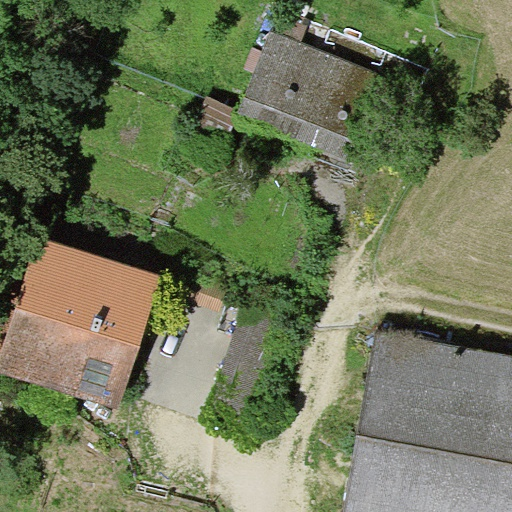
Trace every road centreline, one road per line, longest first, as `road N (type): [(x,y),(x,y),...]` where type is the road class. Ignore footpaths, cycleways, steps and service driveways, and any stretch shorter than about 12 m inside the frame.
road 1 (track): [(344,290),(406,166),(446,60),(445,0)]
road 2 (track): [(276,511),(296,426),(344,290)]
road 3 (track): [(511,317),(344,290)]
